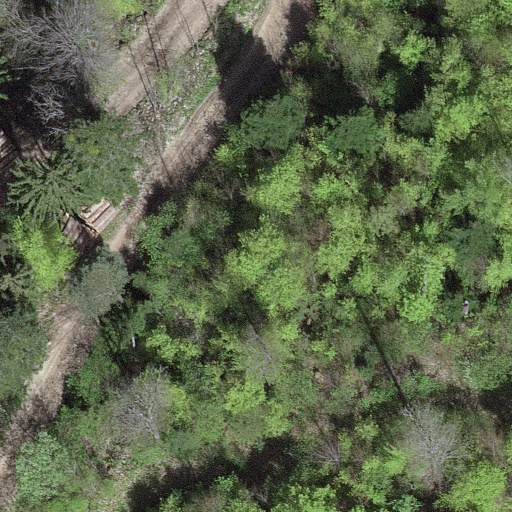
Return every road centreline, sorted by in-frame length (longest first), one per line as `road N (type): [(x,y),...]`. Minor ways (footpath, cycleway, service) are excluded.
road 1 (track): [(0,504),(84,328),(290,0)]
road 2 (track): [(511,406),(412,405),(297,453),(176,484),(138,511)]
road 3 (track): [(0,232),(195,0)]
